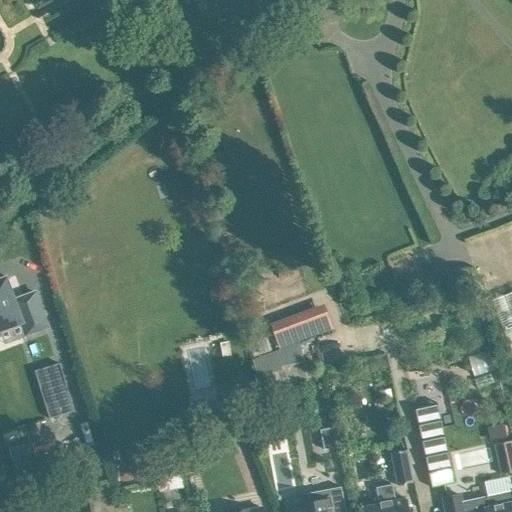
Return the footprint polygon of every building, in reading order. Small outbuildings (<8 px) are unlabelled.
[(0,326),(17,320),(22,333),(43,325),(29,291),(11,298),(8,290),(6,292),(1,279),(0,279),(0,326)] [(511,291),(492,299),(506,338),(511,352),(511,291)] [(228,341),(220,343),(222,357),(231,355),(228,341)] [(303,361),(300,343),(252,361),(257,374),(281,369),(281,366),(303,361)] [(58,363),(35,371),(50,418),(74,411),(58,363)] [(437,402),(414,407),(431,486),(454,482),(437,402)] [(262,405),(238,419),(252,448),(277,435),(262,405)] [(333,427),(320,430),(323,449),(337,446),(333,427)] [(511,440),(494,444),(501,474),(511,471),(511,440)] [(406,450),(391,453),(397,485),(413,482),(406,450)] [(36,463),(15,468),(20,492),(42,488),(36,463)] [(107,479),(86,483),(91,511),(117,511),(110,487),(107,479)] [(379,504),(361,507),(362,511),(408,511),(406,498),(395,501),(392,484),(376,487),(379,504)] [(308,502),(292,505),(292,511),(345,511),(341,487),(307,493),(308,502)] [(459,495),(443,499),(444,505),(445,511),(511,511),(511,491),(461,503),(459,495)]
